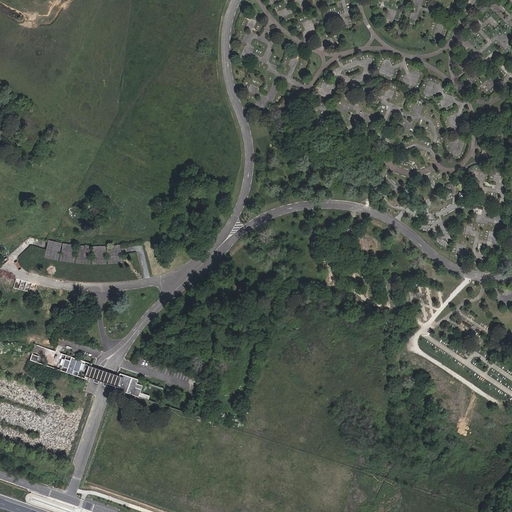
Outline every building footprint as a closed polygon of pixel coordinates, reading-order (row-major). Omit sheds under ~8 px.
[(57,260),(61,242),(49,239),(45,257),(57,260)] [(73,262),(76,245),(63,242),(60,260),(73,262)] [(121,262),(120,244),(107,245),(109,263),(121,262)] [(89,263),(90,245),(78,245),(76,262),(89,263)] [(106,263),(106,246),(92,246),(93,263),(106,263)] [(65,367),(64,371),(73,374),(74,369),(79,371),(82,361),(71,357),(70,361),(59,357),(60,353),(49,349),(46,360),(50,361),(49,366),(54,367),(55,363),(65,367)] [(115,388),(117,389),(122,376),(89,364),(88,370),(85,378),(87,378),(87,376),(116,386),(115,388)] [(126,375),(125,377),(122,376),(117,389),(139,396),(142,385),(137,383),(138,379),(126,375)]
